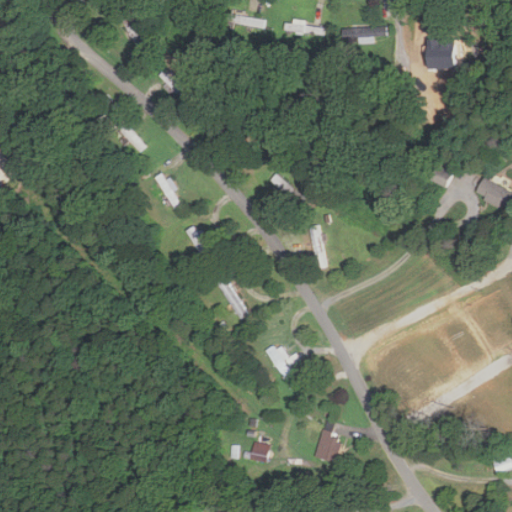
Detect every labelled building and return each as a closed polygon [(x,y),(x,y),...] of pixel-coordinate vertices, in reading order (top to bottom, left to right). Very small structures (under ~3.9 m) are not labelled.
[(426,180),(445,188),(454,169),(434,160),(426,180)] [(161,175),(175,209),(184,204),(170,172),(161,175)] [(504,210),(511,193),(511,192),(479,177),(471,194),(504,210)] [(213,258),(201,227),(189,231),(202,263),(213,258)] [(296,353),(289,357),(281,343),(268,351),(281,374),(302,363),(296,353)] [(335,421),(326,418),(323,429),(331,432),(335,421)] [(344,440),(320,432),(313,456),(336,463),(344,440)] [(241,462),(268,463),(269,441),(242,440),(241,462)]
